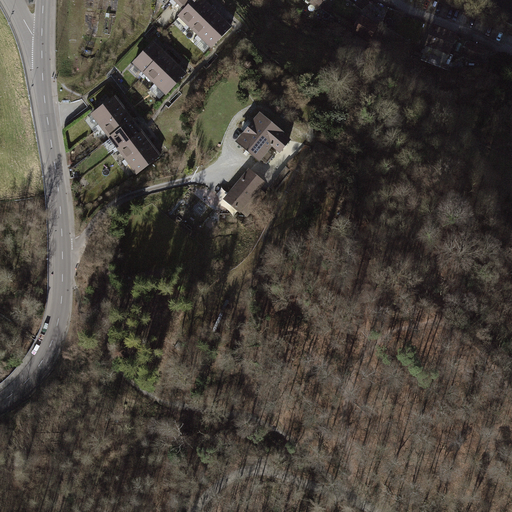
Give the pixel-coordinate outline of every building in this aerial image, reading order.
[(196,0),(176,0),(173,4),(174,5),(177,2),(186,11),(196,0)] [(210,7),(202,0),(196,0),(186,11),(180,17),(189,26),(186,29),(187,30),(191,27),(210,7)] [(306,0),(320,10),(327,0),(306,0)] [(363,10),(348,0),(330,0),(335,3),(331,8),(354,24),(363,10)] [(221,17),(210,7),(191,27),(200,36),(196,39),(198,41),(221,17)] [(332,16),(320,10),(316,17),(328,23),(332,16)] [(211,48),(231,27),(221,17),(198,41),(199,42),(202,39),(211,48)] [(362,17),(353,31),(373,43),(380,30),(376,28),(377,26),(362,17)] [(435,28),(423,60),(449,71),(452,63),(450,62),(459,38),(435,28)] [(165,54),(155,44),(135,64),(144,72),(141,76),(142,77),(165,54)] [(469,44),(465,56),(481,62),(486,50),(469,44)] [(156,84),(175,64),(165,54),(142,77),(143,78),(147,75),(156,84)] [(166,94),(186,74),(175,64),(156,84),(153,87),(154,88),(157,85),(166,94)] [(125,110),(116,99),(93,116),(101,126),(98,129),(99,130),(125,110)] [(111,139),(133,122),(125,110),(99,130),(100,132),(103,129),(111,139)] [(262,115),(238,142),(261,162),(263,160),(268,165),(274,157),(269,153),(274,147),(282,154),(292,142),(262,115)] [(142,134),(133,122),(111,139),(119,149),(115,152),(116,153),(120,150),(142,134)] [(151,145),(142,134),(120,150),(128,160),(124,163),(125,165),(151,145)] [(137,174),(160,157),(151,145),(125,165),(126,166),(130,163),(137,174)] [(265,184),(250,172),(226,201),(246,217),(265,194),(260,190),(265,184)] [(194,206),(194,198),(181,198),(181,206),(194,206)] [(184,346),(178,342),(175,347),(181,351),(184,346)]
